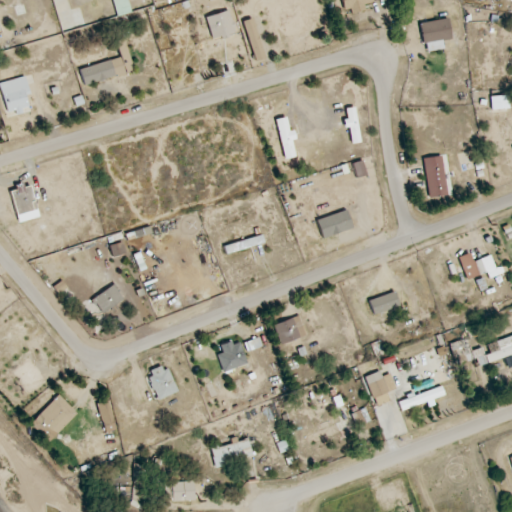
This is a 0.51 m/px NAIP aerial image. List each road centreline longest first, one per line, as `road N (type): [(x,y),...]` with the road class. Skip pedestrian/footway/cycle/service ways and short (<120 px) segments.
road 1 (residential): [(511,201),(103,360),(81,351),(0,252)]
road 2 (residential): [(0,161),(376,54),(390,77),(393,162),(411,239)]
road 3 (residential): [(283,511),(289,498),(511,413)]
